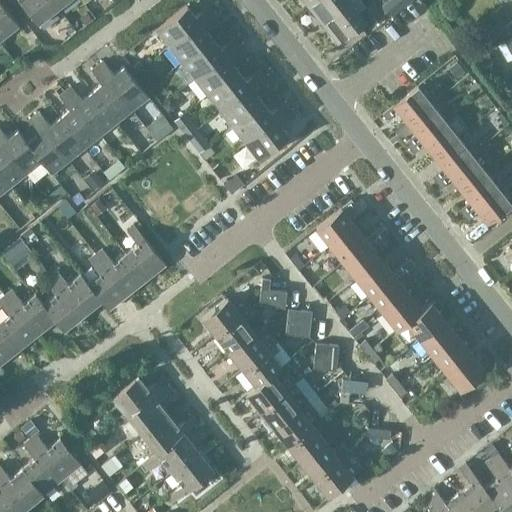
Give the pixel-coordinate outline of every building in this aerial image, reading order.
[(18,0),(14,4),(24,16),(29,12),(37,23),(57,8),(50,0),(18,0)] [(313,0),(306,6),(321,25),(351,1),(350,0),(313,0)] [(387,19),(410,0),(386,0),(377,7),(372,1),(359,11),(351,1),(321,25),(337,44),(380,10),(387,19)] [(0,40),(18,25),(0,2),(0,40)] [(167,45),(211,11),(206,5),(194,15),(186,4),(154,29),(167,45)] [(81,16),(86,22),(92,18),(87,11),(81,16)] [(179,62),(211,37),(203,27),(216,17),(211,11),(167,45),(179,62)] [(74,39),(78,48),(92,41),(83,22),(54,36),(59,46),(74,39)] [(192,78),(236,43),(232,37),(219,47),(211,37),(179,62),(192,78)] [(204,94),(236,69),(228,59),(241,49),(236,43),(192,78),(204,94)] [(490,58),(477,59),(478,66),(481,70),(491,69),(490,58)] [(131,109),(147,96),(122,65),(112,73),(102,60),(96,65),(131,109)] [(139,61),(133,65),(136,70),(142,65),(139,61)] [(464,70),(458,61),(449,68),(456,76),(464,70)] [(115,122),(131,109),(96,65),(90,70),(100,83),(90,91),(115,122)] [(142,67),(136,72),(148,88),(155,83),(142,67)] [(217,110),(262,75),(257,69),(244,79),(236,69),(204,94),(217,110)] [(229,126),(261,101),(254,92),(266,82),(262,75),(217,110),(229,126)] [(407,123),(432,103),(417,84),(392,104),(393,106),(382,114),(387,120),(398,112),(407,123)] [(115,122),(90,91),(80,98),(70,86),(64,91),(99,135),(115,122)] [(84,147),(99,135),(64,91),(58,96),(68,108),(58,116),(84,147)] [(174,102),(171,98),(163,104),(169,111),(173,107),(174,102)] [(242,142),(287,107),(282,101),(269,111),(261,101),(229,126),(242,142)] [(410,149),(446,120),(432,103),(407,123),(416,135),(405,143),(410,149)] [(279,124),(291,113),(287,107),(242,142),(255,159),(287,134),(279,124)] [(84,147),(58,116),(48,124),(39,111),(32,116),(68,160),(84,147)] [(186,137),(197,128),(184,112),(174,120),(186,137)] [(145,127),(156,140),(173,128),(162,114),(145,127)] [(52,172),(68,160),(32,116),(26,121),(36,133),(27,141),(42,159),(52,172)] [(434,157),(459,137),(446,120),(410,149),(414,154),(425,146),(434,157)] [(42,159),(27,141),(17,128),(7,137),(0,128),(0,140),(26,173),(42,159)] [(209,144),(197,128),(186,137),(199,152),(209,145),(209,144)] [(436,183),(472,154),(459,137),(434,157),(443,169),(432,177),(436,183)] [(0,173),(10,185),(26,173),(0,140),(0,173)] [(209,145),(199,152),(204,159),(214,151),(209,145)] [(461,191),(486,171),(472,154),(436,183),(441,188),(452,179),(461,191)] [(511,168),(501,177),(510,190),(511,188),(511,168)] [(93,171),(84,179),(92,190),(102,182),(93,171)] [(463,216),(499,188),(486,171),(461,191),(470,202),(459,211),(463,216)] [(0,193),(10,185),(0,173),(0,193)] [(223,183),(231,193),(245,183),(237,173),(223,183)] [(488,224),(511,205),(511,203),(499,188),(463,216),(467,222),(478,213),(488,224)] [(57,199),(50,191),(44,196),(50,204),(52,203),(57,199)] [(77,192),(70,198),(75,205),(83,199),(77,192)] [(88,204),(94,211),(102,205),(96,198),(88,204)] [(65,200),(57,206),(67,218),(75,212),(65,200)] [(329,245),(355,225),(345,213),(356,205),(352,200),(341,209),(340,208),(316,228),(329,245)] [(147,280),(165,265),(133,225),(126,231),(137,244),(126,254),(147,280)] [(329,245),(343,262),(368,242),(370,244),(379,237),(374,232),(366,239),(355,225),(329,245)] [(383,225),(374,232),(379,237),(387,230),(385,228),(383,225)] [(30,228),(20,235),(23,240),(27,244),(37,236),(30,228)] [(27,244),(23,240),(20,235),(1,250),(7,257),(13,252),(14,254),(27,244)] [(368,242),(343,262),(356,279),(382,259),(370,244),(368,242)] [(147,280),(126,254),(114,263),(103,250),(96,255),(128,295),(147,280)] [(108,311),(128,295),(96,255),(89,261),(100,274),(88,283),(102,300),(100,301),(108,311)] [(409,258),(401,265),(406,271),(414,264),(412,262),(409,258)] [(382,259),(356,279),(370,296),(395,276),(397,278),(406,271),(401,265),(392,272),(382,259)] [(102,300),(88,283),(80,273),(67,283),(57,269),(50,274),(83,315),(100,301),(102,300)] [(63,331),(83,315),(50,274),(44,280),(54,293),(42,303),(56,320),(56,321),(63,331)] [(395,276),(370,296),(378,306),(373,310),(378,317),(383,313),(409,293),(397,278),(395,276)] [(270,291),(272,280),(264,279),(262,290),(270,291)] [(56,320),(42,303),(35,293),(23,303),(12,290),(5,295),(38,335),(56,321),(56,320)] [(269,302),(270,291),(262,290),(261,301),(269,302)] [(422,310),(421,309),(409,293),(383,313),(397,330),(406,323),(422,310)] [(0,325),(19,350),(38,335),(5,295),(0,299),(0,301),(10,314),(0,321),(0,325)] [(243,302),(236,307),(228,297),(203,317),(216,334),(249,309),(243,302)] [(420,340),(445,319),(431,301),(421,309),(422,310),(406,323),(420,340)] [(336,311),(341,317),(350,310),(345,303),(336,311)] [(256,332),(248,322),(253,315),(249,309),(216,334),(229,351),(256,332)] [(298,336),(301,310),(289,309),(286,334),(298,336)] [(309,337),(312,311),(301,310),(298,336),(309,337)] [(362,318),(347,329),(354,337),(368,325),(362,318)] [(433,356),(459,336),(445,319),(420,340),(433,356)] [(19,350),(0,325),(0,364),(0,365),(19,350)] [(270,337),(264,342),(256,332),(229,351),(243,368),(276,344),(270,337)] [(447,373),(472,353),(459,336),(433,356),(447,373)] [(366,354),(372,349),(365,340),(358,345),(366,354)] [(325,370),(328,344),(315,343),(313,368),(325,370)] [(283,367),(273,354),(280,349),(276,344),(243,368),(256,385),(257,387),(273,375),(283,367)] [(328,344),(325,370),(337,371),(339,345),(328,344)] [(373,363),(380,358),(372,349),(366,354),(373,363)] [(478,384),(489,376),(485,371),(485,370),(472,353),(447,373),(460,390),(474,379),(478,384)] [(308,366),(302,370),(305,374),(311,370),(308,366)] [(359,383),(363,372),(350,367),(346,379),(359,383)] [(393,388),(399,383),(392,374),(386,379),(393,388)] [(256,385),(246,393),(260,410),(297,384),(295,382),(293,384),(288,378),(280,384),(273,375),(257,387),(256,385)] [(121,421),(168,384),(163,378),(150,389),(139,376),(113,397),(125,412),(118,417),(121,421)] [(350,392),(352,381),(343,380),(342,391),(350,392)] [(400,397),(407,392),(399,383),(393,388),(400,397)] [(168,384),(128,416),(143,435),(169,414),(159,401),(173,391),(168,384)] [(297,384),(260,410),(273,428),(310,401),(297,384)] [(349,404),(350,392),(342,391),(340,403),(349,404)] [(312,425),(323,417),(310,401),(273,428),(287,445),(313,426),(312,425)] [(158,454),(185,432),(198,422),(194,416),(180,427),(169,414),(143,435),(157,452),(158,454)] [(35,428),(28,419),(23,424),(30,433),(35,428)] [(313,426),(287,445),(300,462),(326,443),(322,437),(313,426)] [(14,434),(19,440),(25,436),(20,429),(14,434)] [(379,439),(380,431),(368,430),(367,438),(379,439)] [(390,440),(391,432),(380,431),(379,439),(390,440)] [(173,472),(200,451),(185,432),(158,454),(157,452),(144,463),(149,470),(163,459),(173,472)] [(62,479),(81,463),(61,437),(49,447),(37,433),(30,438),(62,479)] [(44,494),(62,479),(30,438),(23,444),(35,458),(23,468),(44,494)] [(87,449),(96,459),(107,450),(99,440),(87,449)] [(300,462),(314,479),(340,460),(348,453),(342,445),(334,452),(326,443),(300,462)] [(387,458),(396,451),(390,443),(381,450),(387,458)] [(491,443),(485,448),(492,457),(511,481),(511,463),(510,466),(499,452),(491,443)] [(340,460),(314,479),(327,497),(351,478),(353,477),(362,470),(352,458),(358,454),(354,449),(348,453),(340,460)] [(200,451),(173,472),(183,485),(170,495),(174,502),(215,469),(200,451)] [(503,511),(505,511),(511,506),(511,481),(492,457),(485,462),(496,476),(485,485),(498,502),(497,503),(503,511)] [(498,502),(485,485),(472,470),(466,462),(459,468),(470,482),(458,492),(474,511),(486,511),(497,503),(498,502)] [(44,494),(23,468),(11,477),(0,463),(0,476),(25,508),(44,494)] [(0,511),(20,511),(25,508),(0,476),(0,511)] [(129,506),(145,500),(137,477),(121,482),(129,506)] [(87,492),(95,503),(111,491),(103,480),(87,492)] [(474,511),(458,492),(445,501),(434,487),(428,493),(443,511),(474,511)] [(443,511),(428,493),(421,498),(432,511),(431,511),(443,511)]
